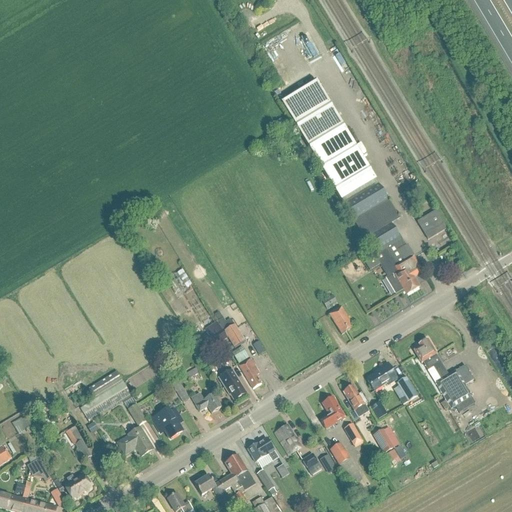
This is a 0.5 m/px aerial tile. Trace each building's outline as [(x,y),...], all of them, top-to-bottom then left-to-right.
[(420,272),(412,258),(411,259),(409,256),(411,255),(406,248),(405,249),(400,241),(399,242),(389,226),(398,220),(315,82),(280,104),(386,280),(395,295),(402,291),(406,298),(419,290),(412,278),(420,272)] [(404,198),(413,212),(417,209),(414,204),(421,199),(416,191),(404,198)] [(420,231),(427,243),(438,236),(446,231),(435,213),(416,224),(420,231)] [(223,288),(217,292),(225,305),(231,302),(223,288)] [(322,307),(341,336),(357,327),(340,297),(322,307)] [(216,326),(205,333),(214,348),(226,341),(216,326)] [(234,326),(223,333),(234,351),(245,344),(234,326)] [(291,328),(275,338),(292,365),(308,356),(291,328)] [(264,346),(272,352),(275,347),(268,341),(264,346)] [(420,349),(413,353),(421,366),(422,365),(427,373),(435,385),(450,411),(471,399),(464,387),(473,382),(464,368),(448,377),(440,365),(435,356),(436,356),(427,341),(418,346),(420,349)] [(258,376),(249,361),(242,348),(232,354),(239,367),(238,367),(252,392),(261,387),(256,378),(258,376)] [(378,373),(365,381),(373,393),(386,385),(387,387),(396,381),(386,366),(377,371),(378,373)] [(196,370),(199,377),(207,374),(205,367),(196,370)] [(245,396),(236,382),(230,373),(217,380),(229,399),(230,398),(234,403),(245,396)] [(87,424),(130,397),(116,374),(88,391),(94,402),(80,411),(87,424)] [(397,385),(405,398),(399,402),(402,407),(416,398),(405,380),(397,385)] [(511,384),(511,381),(500,386),(504,395),(508,393),(511,403),(511,384)] [(189,402),(178,383),(171,386),(182,405),(189,402)] [(344,394),(342,395),(353,413),(358,420),(369,414),(364,407),(366,406),(360,395),(357,397),(352,389),(349,391),(347,390),(344,392),(344,394)] [(177,399),(173,393),(170,395),(168,396),(172,402),(177,399)] [(203,403),(199,396),(191,402),(199,415),(207,410),(211,416),(222,410),(213,396),(203,403)] [(146,423),(135,407),(136,407),(131,400),(124,405),(128,412),(127,412),(137,428),(146,423)] [(325,431),(344,420),(332,400),(322,406),(328,417),(320,423),(325,431)] [(381,405),(391,416),(396,412),(386,401),(381,405)] [(371,409),(378,421),(387,416),(380,404),(371,409)] [(164,431),(170,441),(181,434),(175,424),(180,421),(174,411),(167,416),(166,415),(157,420),(156,418),(150,421),(158,434),(164,431)] [(12,425),(18,436),(31,428),(24,417),(12,425)] [(97,431),(93,425),(86,429),(90,435),(97,431)] [(363,443),(352,426),(343,431),(354,449),(363,443)] [(287,428),(275,436),(289,458),(300,451),(287,428)] [(69,433),(66,435),(73,447),(75,447),(83,463),(94,457),(90,449),(87,451),(82,442),(74,429),(69,433)] [(128,439),(117,446),(124,458),(136,451),(141,459),(153,452),(139,431),(128,438),(128,439)] [(373,438),(383,456),(392,451),(382,432),(373,438)] [(266,440),(247,452),(255,465),(267,457),(272,464),(278,460),(274,453),(266,440)] [(404,461),(417,454),(411,442),(398,449),(404,461)] [(340,446),(329,452),(338,467),(349,460),(340,446)] [(1,449),(0,449),(0,467),(11,460),(6,452),(3,453),(1,449)] [(393,451),(386,456),(393,468),(400,464),(393,451)] [(30,465),(39,460),(34,453),(27,457),(30,465)] [(300,462),(307,473),(310,478),(321,471),(311,456),(300,462)] [(328,475),(336,471),(337,470),(328,456),(327,457),(319,462),(328,475)] [(240,509),(247,505),(241,495),(254,486),(252,482),(237,458),(224,466),(231,477),(218,485),(223,493),(230,489),(235,497),(233,498),(240,509)] [(361,481),(349,460),(338,467),(350,488),(361,481)] [(33,480),(35,479),(43,480),(45,485),(51,483),(46,473),(40,461),(27,469),(33,480)] [(264,473),(276,491),(282,487),(270,469),(264,473)] [(262,472),(256,476),(268,494),(274,490),(262,472)] [(223,493),(218,485),(214,487),(208,478),(200,483),(199,482),(193,485),(194,487),(201,498),(206,495),(206,494),(212,491),(224,511),(231,507),(223,493)] [(68,489),(63,492),(70,503),(89,491),(87,489),(90,487),(86,481),(83,483),(82,480),(74,485),(70,480),(65,483),(68,489)] [(54,511),(55,509),(27,502),(31,485),(26,484),(22,501),(23,501),(19,511),(54,511)] [(17,486),(14,494),(23,497),(25,488),(17,486)] [(0,511),(3,511),(19,511),(23,501),(22,501),(0,495),(0,511)] [(176,495),(166,501),(172,511),(191,511),(187,504),(183,507),(176,495)] [(272,501),(275,507),(283,503),(280,497),(272,501)] [(266,511),(263,506),(263,505),(260,500),(255,503),(259,509),(254,511),(266,511)] [(263,505),(263,506),(266,511),(276,511),(270,501),(263,505)]
